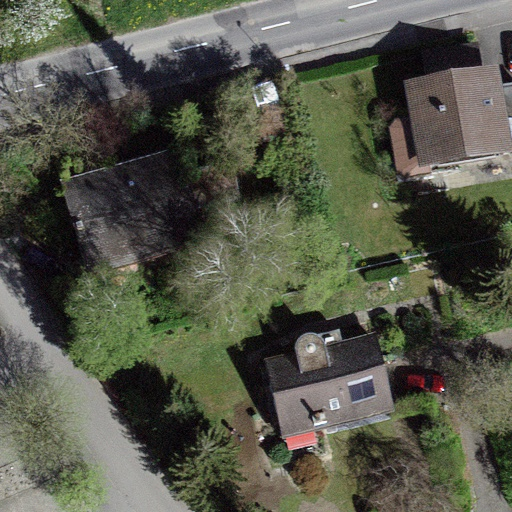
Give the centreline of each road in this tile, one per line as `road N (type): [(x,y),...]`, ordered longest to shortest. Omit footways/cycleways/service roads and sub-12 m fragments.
road 1 (tertiary): [(384,0),(0,95)]
road 2 (residential): [(0,278),(69,392),(166,511)]
